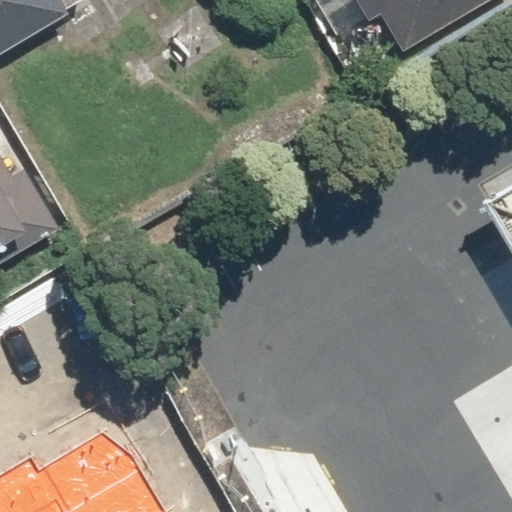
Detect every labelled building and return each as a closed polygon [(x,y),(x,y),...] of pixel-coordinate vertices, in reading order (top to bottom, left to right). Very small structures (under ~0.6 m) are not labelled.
[(0,0),(0,43),(68,3),(66,0),(0,0)] [(477,0),(359,0),(367,13),(380,6),(403,44),(477,0)] [(0,254),(60,220),(26,161),(12,169),(0,147),(0,254)] [(511,155),(500,162),(511,183),(511,155)] [(203,511),(135,397),(0,476),(0,511),(203,511)]
